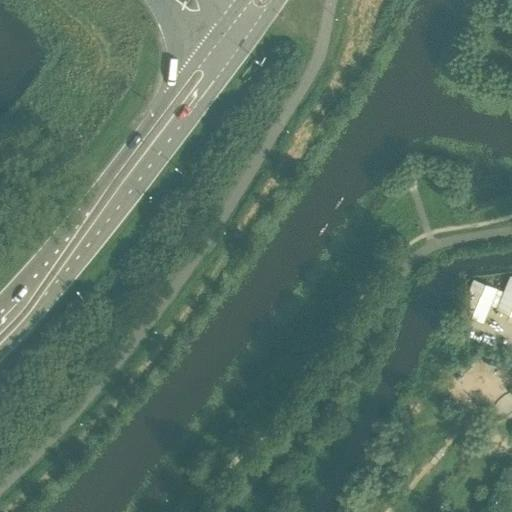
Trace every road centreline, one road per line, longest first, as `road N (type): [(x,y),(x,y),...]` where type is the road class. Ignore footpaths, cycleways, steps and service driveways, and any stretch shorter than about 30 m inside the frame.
road 1 (primary): [(0,352),(89,253),(248,46)]
road 2 (primary): [(212,38),(0,302)]
